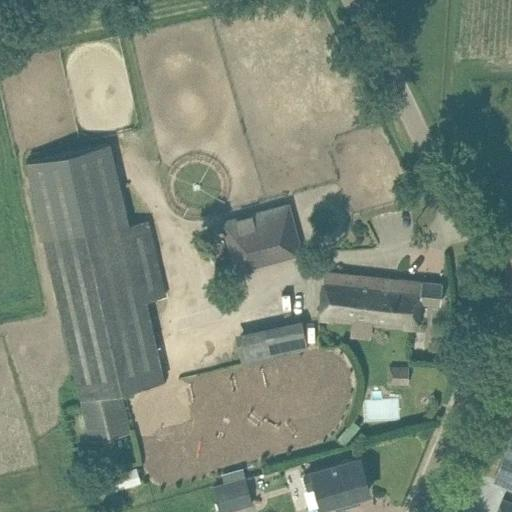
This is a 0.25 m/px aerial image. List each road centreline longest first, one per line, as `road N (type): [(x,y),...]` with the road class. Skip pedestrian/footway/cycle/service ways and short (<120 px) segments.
road 1 (unknown): [(466,208),(375,251),(303,261),(197,343)]
road 2 (tertiary): [(511,254),(447,184),(352,0)]
road 3 (unclassified): [(417,511),(511,296)]
